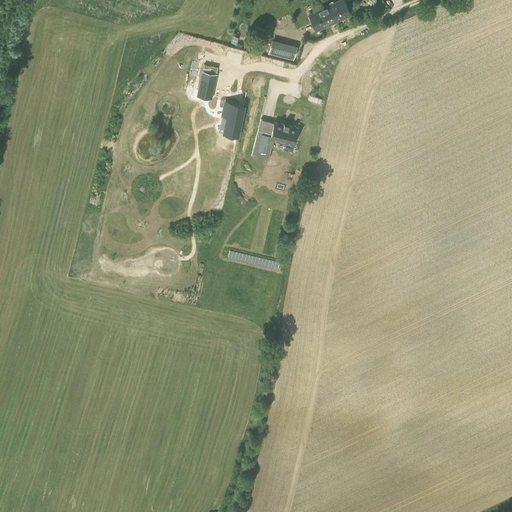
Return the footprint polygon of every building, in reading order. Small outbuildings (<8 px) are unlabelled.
[(339,0),(326,6),(333,22),(350,14),(344,0),(339,0)] [(316,29),(333,22),(326,6),(309,13),(316,29)] [(284,42),(271,39),(268,54),(280,57),(284,42)] [(189,78),(187,85),(203,88),(204,81),(189,78)] [(245,99),(223,95),(220,111),(225,112),(221,129),(239,132),(245,99)] [(274,120),(269,139),(293,145),(298,126),(274,120)]
